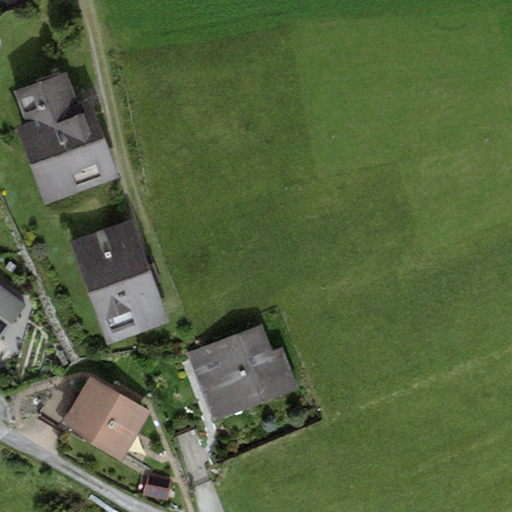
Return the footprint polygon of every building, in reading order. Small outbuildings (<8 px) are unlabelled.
[(16,127),(44,204),(119,177),(90,97),(78,101),(67,71),(15,90),(26,123),(16,127)] [(129,221),(67,245),(107,346),(169,323),(154,285),(162,282),(151,254),(143,257),(129,221)] [(8,260),(3,268),(12,273),(17,266),(8,260)] [(0,337),(25,304),(0,285),(0,337)] [(260,327),(188,355),(215,424),(299,391),(282,347),(269,352),(260,327)] [(91,376),(63,423),(122,458),(150,411),(91,376)] [(168,477),(145,473),(141,495),(164,499),(168,477)]
